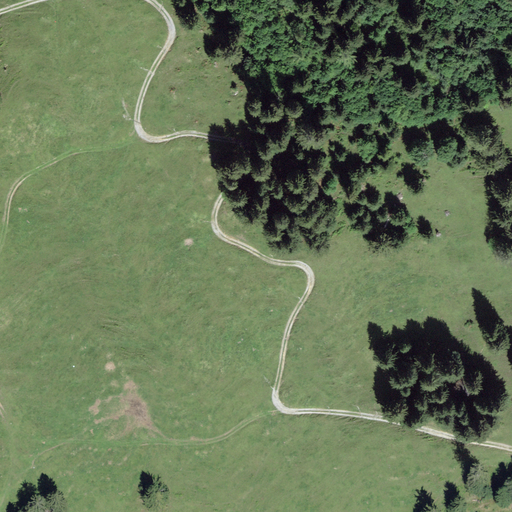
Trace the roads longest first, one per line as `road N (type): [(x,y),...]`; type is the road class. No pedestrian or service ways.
road 1 (track): [(148,0),(174,28),(147,81),(136,116),(140,134),(247,143),(255,153),(246,174),(212,217),(218,237),(311,276),(290,321),(274,403),(511,448)]
road 2 (track): [(0,408),(41,442),(97,451),(209,444),(263,416),(292,412)]
road 3 (track): [(0,245),(11,189),(59,159),(114,148),(139,128)]
